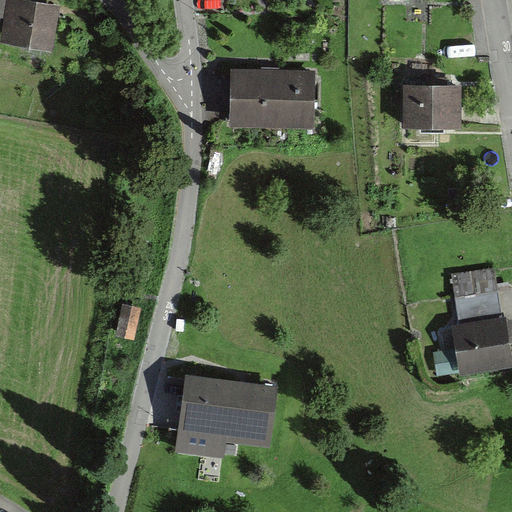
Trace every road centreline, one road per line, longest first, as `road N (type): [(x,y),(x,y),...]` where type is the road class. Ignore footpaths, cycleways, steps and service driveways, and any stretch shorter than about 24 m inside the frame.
road 1 (residential): [(118,511),(190,217),(195,116)]
road 2 (residential): [(112,0),(195,116)]
